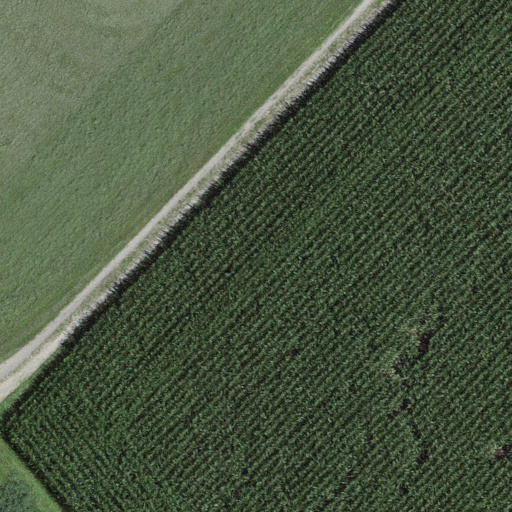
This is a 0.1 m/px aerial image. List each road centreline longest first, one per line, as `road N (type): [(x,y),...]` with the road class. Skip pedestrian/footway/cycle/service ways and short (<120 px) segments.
road 1 (track): [(380,0),(0,388)]
road 2 (track): [(0,412),(117,511)]
